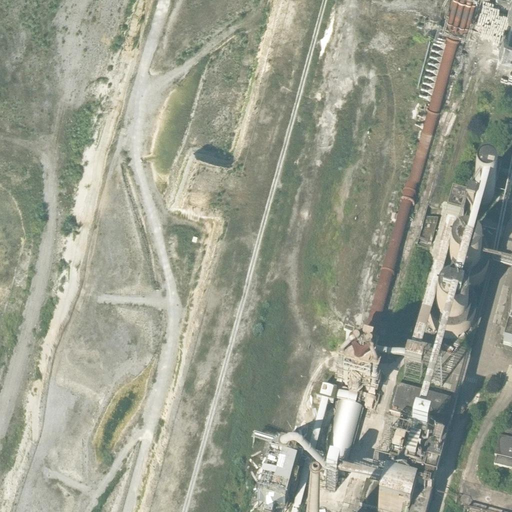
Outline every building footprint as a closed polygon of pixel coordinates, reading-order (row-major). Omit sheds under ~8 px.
[(469,0),(458,0),(357,360),(372,364),(469,0)] [(500,55),(511,56),(511,39),(502,38),(500,55)] [(480,156),(469,194),(470,196),(473,198),(479,200),(484,198),(487,193),(492,185),(494,178),(498,161),(480,156)] [(418,241),(431,244),(438,219),(425,216),(418,241)] [(469,297),(467,296),(468,290),(472,289),(477,287),(481,284),(484,280),(487,275),(488,271),(489,266),(488,262),(486,256),(483,251),(479,247),(474,244),(469,242),(466,242),(465,241),(460,242),(454,244),(447,250),(441,257),(440,262),(440,267),(441,271),(443,275),(446,279),(449,282),(451,283),(448,290),(442,291),(439,292),(435,295),(433,297),(430,302),(428,306),(427,310),(427,313),(427,317),(428,324),(431,328),(435,333),(439,336),(443,338),(447,338),(454,339),(459,338),(462,336),(465,334),(468,332),(470,329),(472,327),(474,324),(475,320),(475,316),(475,312),(474,308),(473,305),(472,302),(469,297)] [(380,397),(377,396),(385,368),(372,364),(357,360),(344,356),(343,361),(349,363),(348,367),(340,365),(338,373),(346,375),(342,387),(333,384),(330,394),(320,391),(317,404),(333,409),(335,403),(356,409),(357,406),(361,408),(362,405),(366,406),(365,410),(372,412),(373,406),(377,407),(380,397)] [(427,511),(431,500),(430,499),(443,451),(448,431),(455,402),(397,386),(389,414),(401,418),(395,438),(396,438),(382,486),(367,481),(360,506),(377,511),(380,511),(427,511)] [(511,439),(499,436),(494,455),(496,455),(494,465),(511,469),(511,439)] [(295,511),(306,474),(275,465),(264,504),(291,511),(295,511)] [(337,506),(341,488),(330,486),(326,504),(337,506)]
